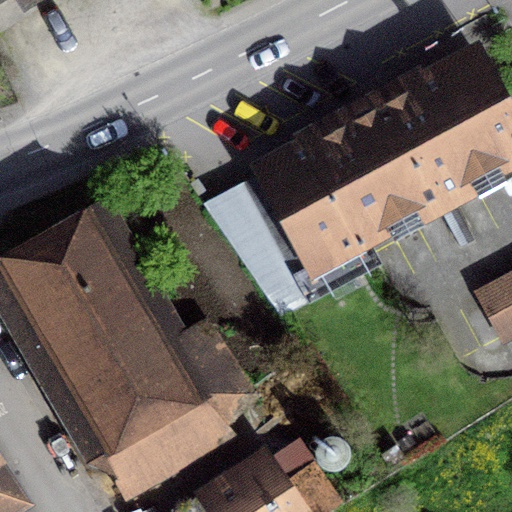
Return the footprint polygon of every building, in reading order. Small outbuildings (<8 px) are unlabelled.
[(511,157),(511,119),(478,56),(204,203),(280,317),(379,263),(365,237),(511,157)] [(215,330),(174,355),(93,221),(5,270),(132,491),(227,433),(217,417),(254,395),(215,330)] [(511,275),(480,293),(504,338),(511,333),(511,275)] [(297,511),(264,462),(212,497),(206,488),(169,511),(297,511)] [(0,472),(0,510),(17,499),(0,472)]
